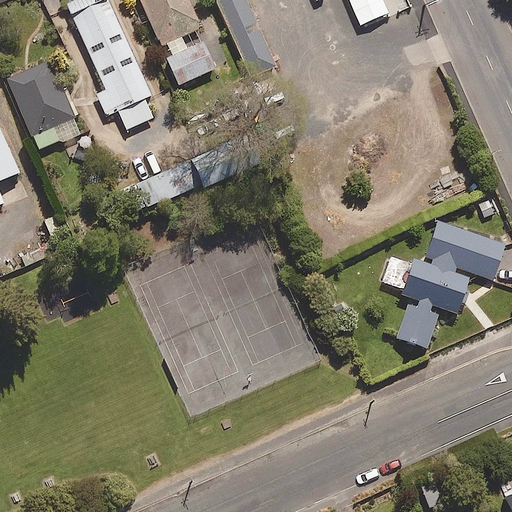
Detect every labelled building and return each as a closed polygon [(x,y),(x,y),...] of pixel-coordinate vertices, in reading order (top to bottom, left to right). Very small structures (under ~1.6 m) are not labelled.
[(153,93),(110,0),(70,0),(67,2),(106,88),(96,93),(107,115),(119,110),(127,129),(154,116),(145,97),(153,93)] [(142,0),(162,43),(200,26),(198,20),(201,19),(192,0),(142,0)] [(216,0),(251,76),(277,64),(247,0),(216,0)] [(80,130),(74,115),(79,113),(66,82),(61,84),(49,57),(6,76),(38,149),(80,130)] [(0,180),(22,171),(0,122),(0,180)] [(225,175),(217,149),(194,156),(203,182),(225,175)] [(191,187),(182,163),(125,185),(135,209),(191,187)] [(504,243),(437,220),(422,260),(412,256),(409,266),(389,259),(380,283),(411,294),(396,336),(426,347),(440,305),(457,311),(471,271),(491,278),(504,243)]
